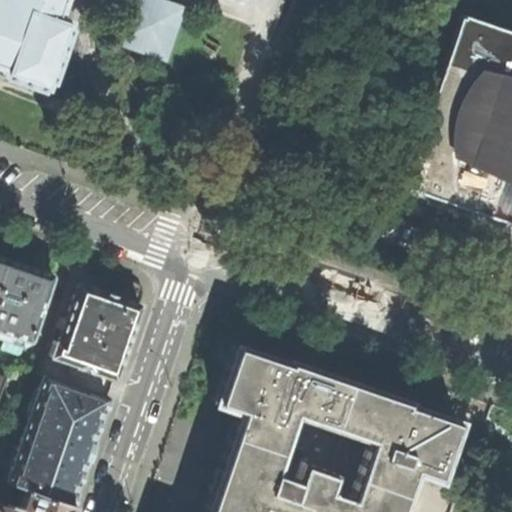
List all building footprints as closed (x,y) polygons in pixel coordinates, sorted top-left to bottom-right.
[(0,0),(0,64),(0,69),(3,70),(2,73),(40,86),(41,83),(44,84),(47,76),(49,77),(67,25),(64,24),(67,16),(56,12),(59,0),(0,0)] [(126,0),(112,41),(146,52),(163,58),(181,7),(160,0),(126,0)] [(460,17),(403,183),(404,183),(404,184),(511,220),(511,33),(461,16),(460,17)] [(24,265),(3,258),(0,266),(0,331),(22,339),(24,339),(27,339),(28,338),(29,336),(49,278),(50,275),(49,274),(48,273),(46,272),(50,259),(40,256),(35,268),(24,265)] [(101,291),(77,283),(56,342),(52,340),(47,355),(41,353),(34,372),(41,375),(61,382),(68,363),(112,378),(124,342),(141,294),(141,290),(138,285),(134,281),(121,277),(117,289),(110,287),(103,284),(101,291)] [(208,488),(208,489),(209,489),(201,511),(397,511),(412,469),(436,478),(456,419),(405,401),(406,399),(284,357),(283,360),(232,342),(212,401),(236,410),(216,468),(215,468),(215,469),(214,469),(211,477),(207,488),(208,488)] [(97,422),(106,397),(61,382),(41,375),(23,427),(88,450),(97,422)] [(80,473),(88,450),(23,427),(6,480),(26,487),(70,503),(80,473)] [(66,511),(70,503),(26,487),(18,508),(8,505),(7,508),(0,505),(0,511),(66,511)]
